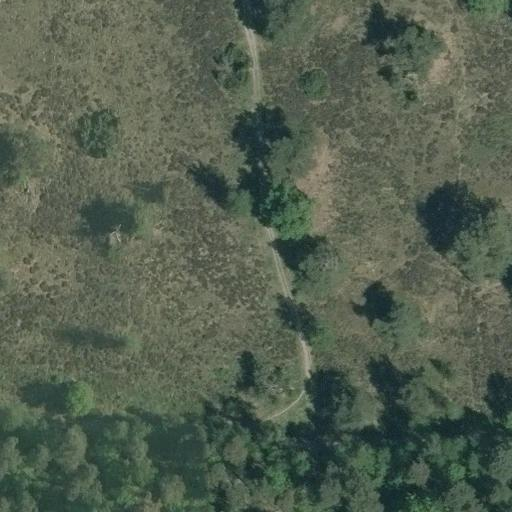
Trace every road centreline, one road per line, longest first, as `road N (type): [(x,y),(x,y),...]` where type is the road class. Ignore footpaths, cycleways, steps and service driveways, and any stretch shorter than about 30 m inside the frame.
road 1 (track): [(236,0),(268,232),(307,356),(321,440)]
road 2 (track): [(321,440),(0,422)]
